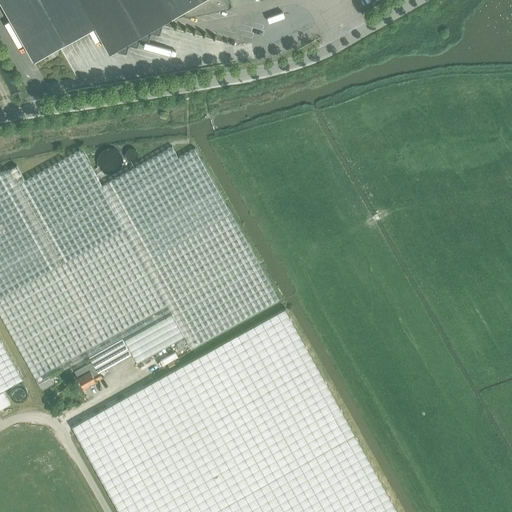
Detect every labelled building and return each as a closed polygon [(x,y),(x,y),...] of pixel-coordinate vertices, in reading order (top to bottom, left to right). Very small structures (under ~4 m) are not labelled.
[(1,0),(34,59),(95,25),(110,50),(183,9),(186,14),(230,6),(226,0),(1,0)] [(137,361),(185,334),(192,347),(279,299),(194,146),(178,156),(172,145),(101,184),(82,150),(79,149),(24,179),(17,165),(6,171),(5,169),(0,172),(0,313),(38,383),(89,356),(92,361),(74,371),(77,377),(79,377),(84,387),(102,377),(98,371),(132,353),(137,361)] [(121,153),(120,152),(118,150),(116,149),(114,148),(112,148),(110,148),(108,148),(106,149),(104,150),(102,151),(100,153),(99,155),(98,157),(98,159),(97,161),(98,163),(98,165),(99,167),(100,169),(102,171),(104,172),(106,173),(108,174),(110,174),(112,174),(114,173),(116,172),(118,171),(120,170),(121,168),(122,166),(123,164),(123,162),(123,160),(123,157),(122,155),(121,153)] [(72,426),(119,511),(398,511),(285,307),(72,426)] [(0,390),(22,378),(0,338),(0,390)] [(26,388),(25,387),(24,386),(23,385),(21,384),(20,384),(18,384),(17,384),(15,385),(14,385),(13,386),(12,387),(11,388),(10,390),(10,391),(10,393),(10,394),(10,396),(11,397),(12,398),(13,399),(14,400),(16,401),(17,401),(18,402),(20,402),(21,401),(23,401),(24,400),(25,399),(26,398),(27,396),(27,395),(28,393),(28,392),(27,390),(27,389),(26,388)] [(0,393),(0,409),(2,408),(4,412),(8,410),(6,406),(11,403),(4,392),(0,393)]
